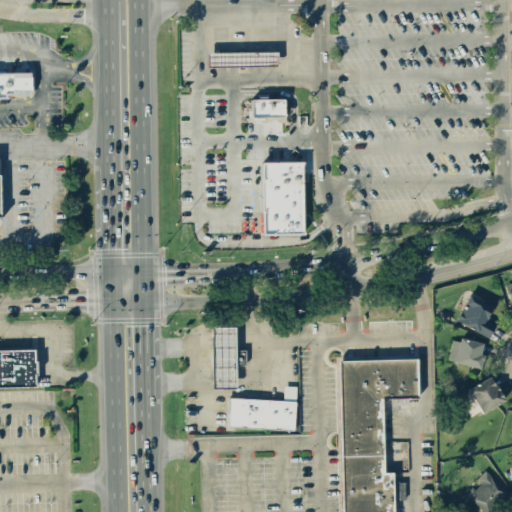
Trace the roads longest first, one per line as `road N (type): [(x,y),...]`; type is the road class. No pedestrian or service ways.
road 1 (primary): [(141,271),(135,0)]
road 2 (secondary): [(511,224),(428,246),(268,268)]
road 3 (primary): [(112,301),(116,511)]
road 4 (secondary): [(270,301),(464,268)]
road 5 (primary): [(106,0),(109,163)]
road 6 (secondary): [(142,301),(270,301)]
road 7 (secondary): [(268,268),(141,271)]
